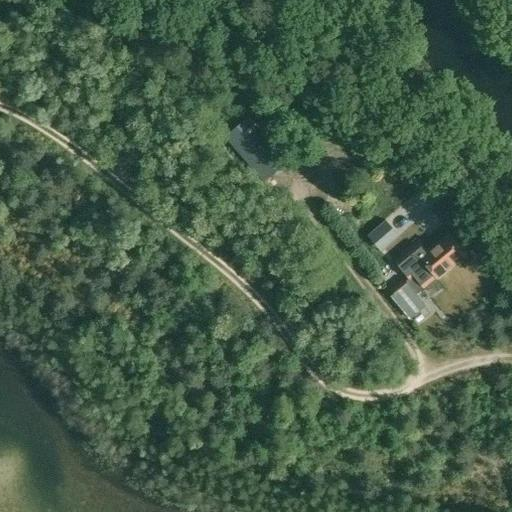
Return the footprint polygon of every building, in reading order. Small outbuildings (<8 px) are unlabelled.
[(272,127),(283,116),(268,98),(256,109),(272,127)] [(291,156),(250,112),(226,134),(267,178),(291,156)] [(367,236),(377,247),(395,231),(385,220),(367,236)] [(424,286),(462,254),(447,236),(426,253),(417,243),(396,260),(410,278),(414,274),(424,286)] [(398,299),(412,288),(402,280),(390,289),(398,299)] [(425,305),(412,289),(397,302),(408,318),(425,305)]
